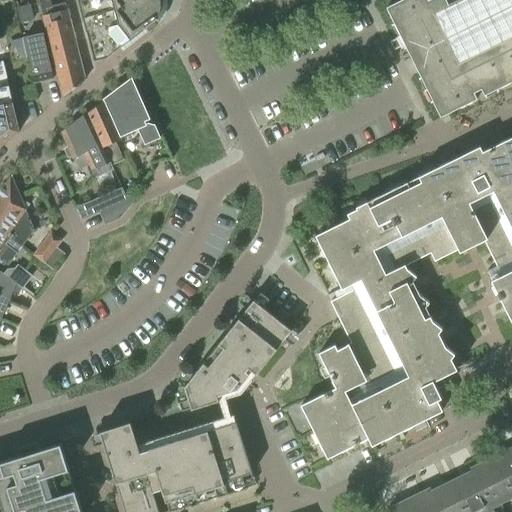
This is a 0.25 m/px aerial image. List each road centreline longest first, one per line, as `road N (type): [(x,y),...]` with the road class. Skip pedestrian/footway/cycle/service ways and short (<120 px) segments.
road 1 (residential): [(45,420),(153,383),(273,231),(276,201),(191,15),(194,0)]
road 2 (residential): [(45,420),(28,335),(75,252),(29,138)]
road 3 (residential): [(328,501),(477,431),(487,374),(511,362)]
road 4 (residential): [(328,501),(279,489),(245,411)]
